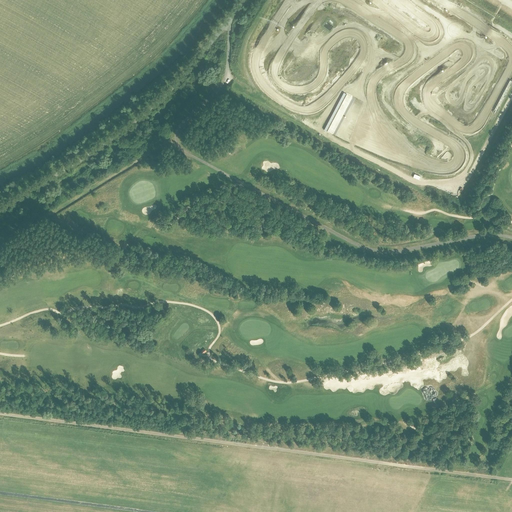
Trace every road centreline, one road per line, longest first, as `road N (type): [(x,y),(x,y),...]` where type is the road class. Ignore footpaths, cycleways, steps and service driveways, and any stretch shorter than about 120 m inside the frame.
road 1 (unclassified): [(511,238),(369,249),(180,150),(177,129),(225,77),(229,20)]
road 2 (unclassified): [(229,20),(132,119),(0,204)]
road 3 (track): [(0,241),(176,134)]
